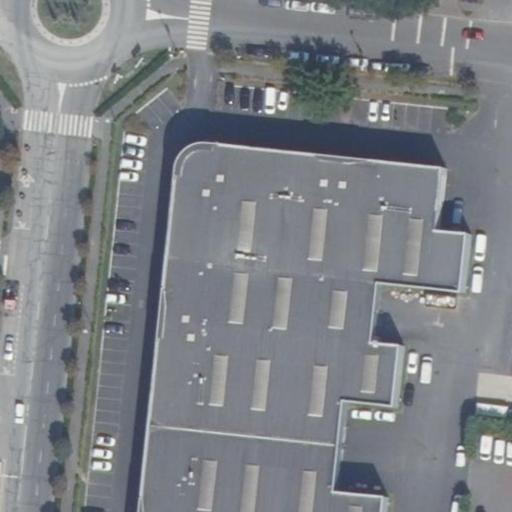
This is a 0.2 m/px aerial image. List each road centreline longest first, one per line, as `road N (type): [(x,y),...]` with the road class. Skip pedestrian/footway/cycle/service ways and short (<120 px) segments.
road 1 (unclassified): [(22,511),(67,66)]
road 2 (unclassified): [(130,14),(511,52)]
